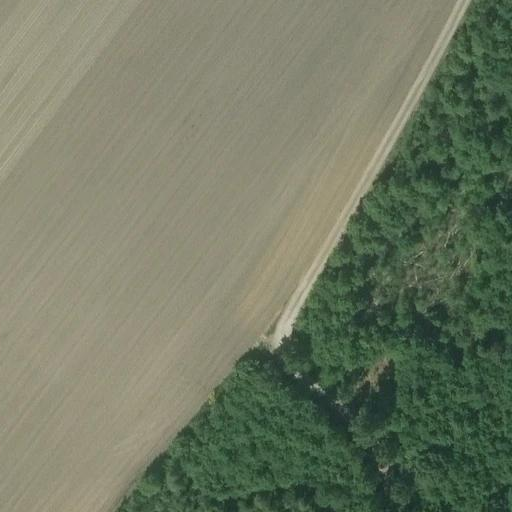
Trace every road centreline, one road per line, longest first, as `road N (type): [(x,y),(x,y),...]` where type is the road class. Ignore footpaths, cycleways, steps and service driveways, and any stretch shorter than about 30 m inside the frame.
road 1 (track): [(304,288),(468,0)]
road 2 (track): [(304,288),(266,333),(269,347),(364,426),(391,511)]
